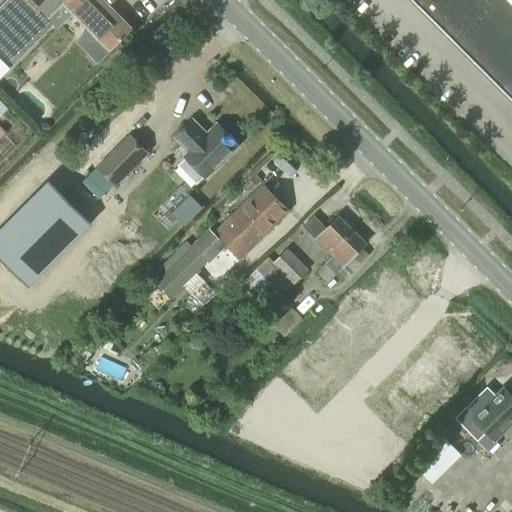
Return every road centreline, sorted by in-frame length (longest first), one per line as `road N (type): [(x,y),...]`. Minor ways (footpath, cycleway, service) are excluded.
road 1 (tertiary): [(220,0),(511,291)]
road 2 (unknown): [(363,0),(511,138)]
